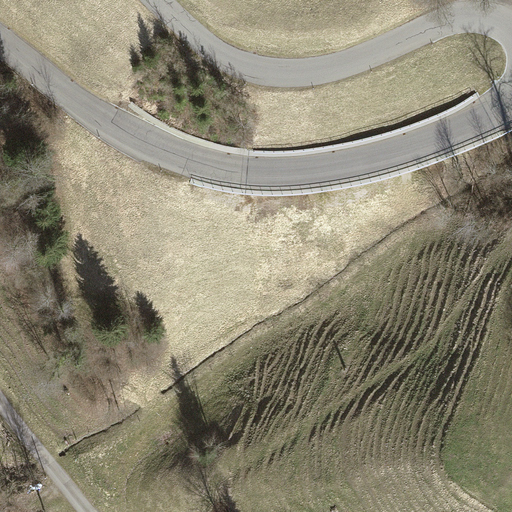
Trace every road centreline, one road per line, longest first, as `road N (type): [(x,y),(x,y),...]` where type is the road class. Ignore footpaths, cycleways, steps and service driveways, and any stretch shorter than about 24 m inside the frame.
road 1 (tertiary): [(0,37),(106,123),(214,168),(252,173),(399,153),(511,102)]
road 2 (tertiary): [(511,31),(481,18),(454,20),(337,68),(272,72),(229,58),(156,0)]
road 3 (residential): [(0,397),(86,511)]
